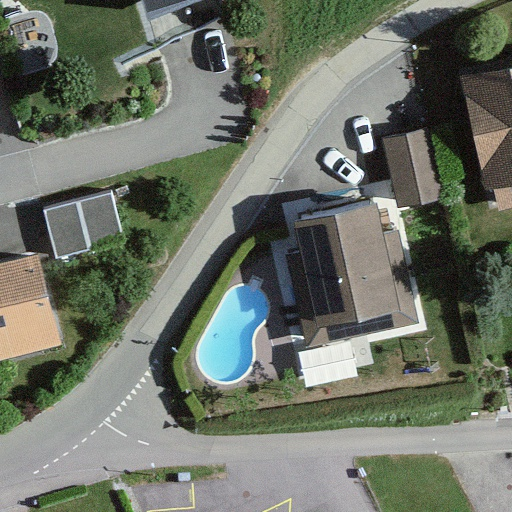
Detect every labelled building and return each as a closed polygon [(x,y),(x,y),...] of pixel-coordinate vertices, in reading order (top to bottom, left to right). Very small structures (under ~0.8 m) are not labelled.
[(127,0),(131,9),(153,0),(127,0)] [(511,53),(447,65),(467,183),(511,175),(511,53)] [(419,119),(376,128),(390,195),(433,186),(419,119)] [(103,186),(37,203),(50,251),(115,234),(103,186)] [(379,193),(273,212),(296,333),(401,313),(379,193)] [(21,247),(0,252),(0,344),(42,335),(21,247)]
